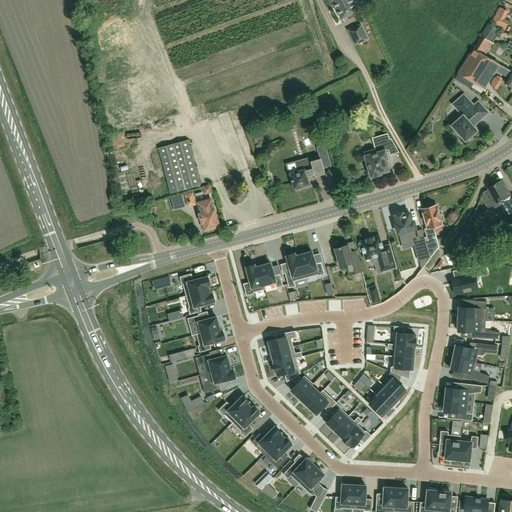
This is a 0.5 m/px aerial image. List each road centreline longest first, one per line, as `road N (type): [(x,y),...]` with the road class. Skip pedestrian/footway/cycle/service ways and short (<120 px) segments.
road 1 (residential): [(426,474),(428,393),(445,316),(440,288),(421,282),(362,315),(295,319),(241,334)]
road 2 (residential): [(217,244),(465,171),(511,145)]
road 3 (primary): [(236,511),(142,426),(70,283)]
road 4 (residential): [(241,334),(255,390),(341,469),(426,474)]
road 5 (primary): [(15,135),(70,283)]
road 6 (residential): [(70,283),(217,244)]
